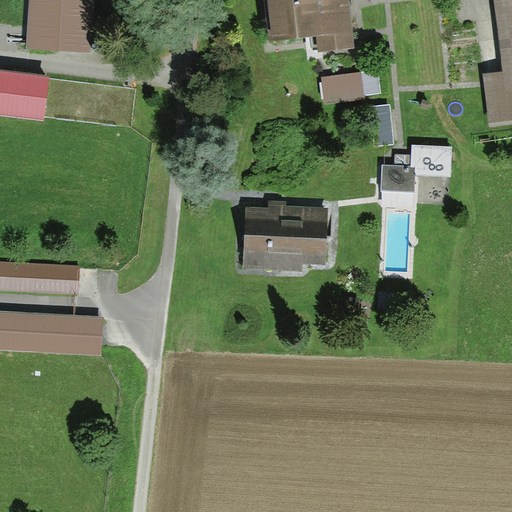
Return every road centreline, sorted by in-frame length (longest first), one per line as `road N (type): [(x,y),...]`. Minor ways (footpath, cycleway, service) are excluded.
road 1 (track): [(134,511),(172,208),(182,0)]
road 2 (track): [(180,83),(0,60)]
road 3 (track): [(156,306),(0,298)]
